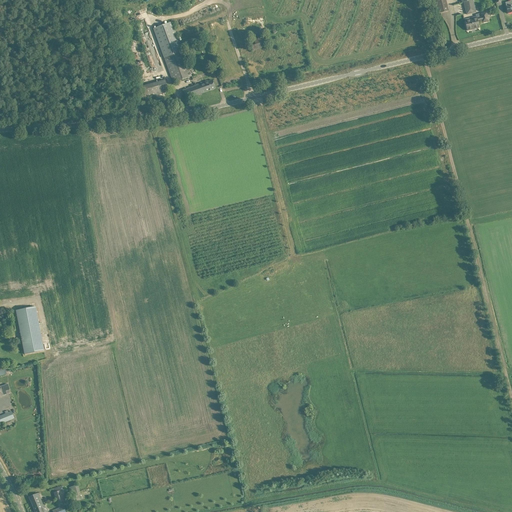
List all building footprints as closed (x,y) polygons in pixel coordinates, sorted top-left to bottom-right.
[(436,0),(439,13),(441,13),(448,11),(445,0),(436,0)] [(461,0),(462,3),(463,3),(466,14),(476,11),(472,0),(461,0)] [(481,17),(465,21),(467,31),(479,28),(478,22),(482,21),(482,23),(489,21),(487,12),(480,14),(481,17)] [(153,29),(173,83),(192,76),(172,22),(153,29)] [(248,41),(252,51),(264,48),(260,38),(248,41)] [(139,87),(143,99),(168,92),(165,80),(139,87)] [(183,90),(186,99),(216,88),(213,80),(208,82),(208,81),(183,90)] [(86,202),(12,213),(23,284),(42,281),(39,256),(42,257),(42,252),(47,253),(47,250),(51,253),(56,251),(57,250),(61,251),(62,257),(62,254),(66,255),(65,248),(70,258),(76,259),(77,253),(78,259),(80,257),(82,260),(82,256),(83,256),(86,261),(83,242),(86,242),(87,237),(92,241),(86,202)] [(7,289),(17,287),(11,258),(1,260),(7,289)] [(47,301),(55,346),(110,336),(102,293),(100,300),(98,299),(94,300),(92,290),(90,289),(89,293),(88,290),(86,294),(84,293),(84,295),(82,292),(78,293),(79,300),(76,301),(73,296),(71,300),(69,297),(71,309),(68,304),(63,302),(62,305),(64,304),(64,306),(57,310),(54,296),(52,300),(47,301)] [(36,306),(16,310),(24,354),(44,350),(36,306)] [(2,415),(0,415),(0,421),(1,424),(4,422),(12,419),(14,418),(11,411),(8,412),(5,413),(2,415)] [(82,499),(78,485),(70,487),(74,501),(82,499)] [(63,486),(53,489),(54,495),(56,500),(57,503),(67,499),(66,496),(63,486)] [(33,495),(29,497),(35,511),(37,510),(36,507),(43,504),(38,493),(33,495)]
